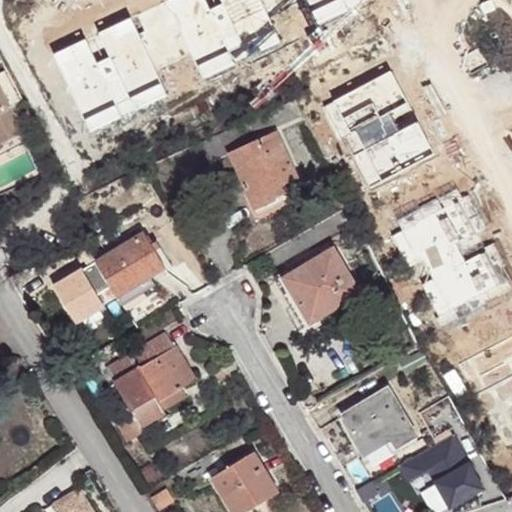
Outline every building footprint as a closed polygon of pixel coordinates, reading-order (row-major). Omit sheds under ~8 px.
[(221,0),(223,5),(209,11),(204,0),(166,0),(98,33),(110,58),(96,64),(84,40),(53,54),(89,130),(166,93),(155,71),(192,54),(203,78),(280,41),(268,17),(303,0),(315,24),(366,0),(221,0)] [(391,65),(325,102),(344,135),(356,128),(364,142),(353,149),(373,184),(439,147),(419,113),(399,124),(392,110),(411,99),(391,65)] [(0,93),(0,145),(22,133),(0,93)] [(255,138),(303,116),(297,101),(248,122),(255,138)] [(258,143),(255,138),(248,122),(205,140),(215,163),(231,153),(258,143)] [(258,143),(231,153),(256,210),(279,200),(274,190),(295,180),(300,178),(279,133),(258,143)] [(274,190),(279,200),(300,191),(295,180),(274,190)] [(145,182),(134,188),(139,196),(150,190),(145,182)] [(463,194),(393,232),(439,317),(511,279),(491,241),(469,252),(462,238),(482,228),(463,194)] [(277,265),(354,221),(348,210),(270,254),(277,265)] [(97,262),(118,299),(153,279),(168,270),(146,233),(97,262)] [(293,275),(287,280),(313,327),(364,297),(337,250),(293,275)] [(49,282),(72,322),(103,305),(81,265),(49,282)] [(153,279),(118,299),(123,307),(125,306),(131,308),(157,291),(155,288),(157,287),(153,279)] [(313,327),(287,280),(279,283),(306,330),(313,327)] [(511,330),(460,359),(506,443),(511,439),(511,330)] [(162,332),(105,365),(132,409),(144,429),(166,415),(164,411),(159,403),(183,390),(198,379),(174,345),(172,345),(162,332)] [(423,356),(400,368),(407,379),(429,367),(423,356)] [(159,403),(164,411),(185,394),(183,390),(159,403)] [(350,434),(365,457),(392,443),(397,451),(417,440),(390,392),(344,418),(353,433),(350,434)] [(146,433),(144,429),(132,409),(118,417),(132,441),(146,433)] [(435,440),(438,446),(452,438),(449,432),(435,440)] [(438,446),(400,468),(408,483),(428,472),(450,510),(482,491),(452,438),(438,446)] [(271,498),(267,488),(275,483),(257,455),(213,479),(232,511),(249,511),(257,508),(271,498)] [(91,511),(79,491),(54,507),(56,511),(91,511)]
